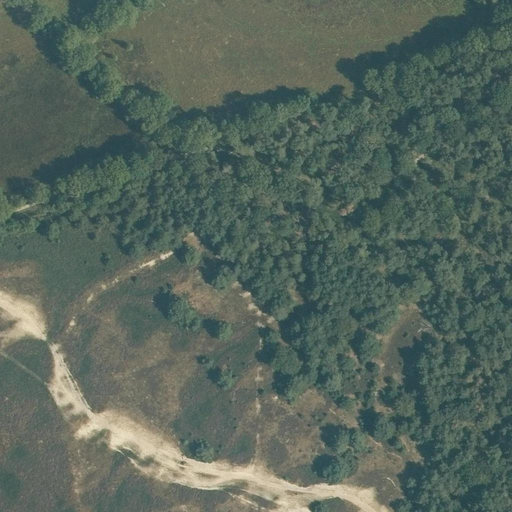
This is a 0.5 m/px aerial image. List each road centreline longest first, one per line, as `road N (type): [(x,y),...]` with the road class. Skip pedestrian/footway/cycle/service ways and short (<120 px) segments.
road 1 (track): [(231,140),(511,41)]
road 2 (track): [(0,219),(231,140)]
